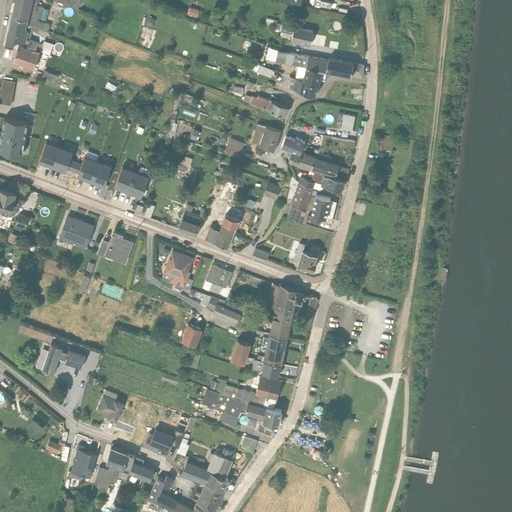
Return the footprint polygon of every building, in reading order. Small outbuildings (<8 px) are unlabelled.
[(14,0),(12,12),(28,16),(32,0),(14,0)] [(32,0),(28,16),(29,16),(28,18),(34,20),(33,21),(48,27),(51,21),(45,19),(40,17),(43,3),(36,1),(36,0),(32,0)] [(49,5),(43,3),(41,15),(47,17),(49,5)] [(189,4),(187,10),(197,13),(199,7),(189,4)] [(28,16),(12,12),(10,21),(27,26),(28,18),(29,16),(28,16)] [(276,20),(277,17),(266,15),(265,22),(274,24),(276,20)] [(34,20),(28,18),(27,26),(29,27),(32,28),(32,27),(36,28),(35,29),(46,33),(48,27),(33,21),(34,20)] [(276,20),(274,24),(273,25),(274,26),(281,27),(281,28),(293,30),(294,24),(278,20),(276,20)] [(7,34),(15,36),(26,39),(27,36),(29,27),(27,26),(10,21),(7,34)] [(294,23),(294,24),(291,37),(310,42),(313,27),(294,23)] [(258,28),(255,38),(267,43),(270,31),(258,28)] [(15,36),(7,34),(5,44),(13,46),(15,36)] [(29,44),(40,47),(50,51),(51,47),(44,43),(45,41),(42,40),(38,39),(38,38),(29,35),(29,36),(27,43),(30,44),(29,44)] [(30,44),(27,43),(20,40),(13,56),(13,57),(34,65),(34,64),(38,53),(40,47),(29,44),(30,44)] [(275,58),(278,47),(272,46),(273,45),(268,44),(265,55),(270,56),(275,58)] [(278,47),(275,58),(302,63),(305,64),(306,62),(307,62),(308,53),(289,49),(278,47)] [(308,53),(307,62),(322,66),(326,67),(351,72),(353,59),(328,54),(328,57),(308,53)] [(353,59),(351,72),(364,75),(364,61),(353,59)] [(259,61),(257,69),(270,74),(272,66),(259,61)] [(295,74),(303,76),(305,67),(302,66),(302,63),(297,62),(295,74)] [(306,62),(305,64),(305,67),(303,76),(318,81),(319,81),(322,66),(307,62),(306,62)] [(45,67),(42,75),(54,79),(57,72),(45,67)] [(85,71),(81,82),(88,84),(90,79),(92,79),(94,74),(85,71)] [(15,76),(4,74),(0,95),(0,97),(11,99),(15,76)] [(295,74),(292,84),(292,85),(315,92),(318,81),(303,76),(295,74)] [(109,78),(105,84),(113,89),(117,83),(109,78)] [(186,90),(184,97),(192,100),(194,93),(186,90)] [(268,106),(271,97),(258,92),(257,94),(252,93),(252,94),(245,91),(244,94),(240,93),(240,95),(243,97),(249,100),(268,106)] [(271,97),(268,106),(286,113),(288,104),(271,97)] [(167,130),(172,132),(174,133),(178,120),(174,119),(177,108),(172,107),(167,130)] [(338,108),(336,115),(342,116),(341,124),(342,124),(352,127),(355,113),(344,110),(344,109),(338,108)] [(1,126),(26,136),(29,117),(17,115),(3,113),(1,126)] [(259,141),(265,122),(257,120),(255,126),(256,127),(252,139),(259,141)] [(265,122),(259,141),(259,142),(274,148),(281,127),(265,122)] [(26,136),(1,126),(0,133),(0,146),(23,150),(26,136)] [(380,131),(379,138),(382,138),(386,139),(386,144),(389,144),(392,144),(393,138),(396,138),(396,126),(395,126),(394,126),(390,126),(390,132),(380,131)] [(172,132),(167,130),(164,142),(169,143),(172,132)] [(300,151),(301,148),(305,138),(296,133),(295,135),(286,132),(281,143),(290,146),(290,147),(292,148),(300,151)] [(321,142),(319,147),(323,149),(327,138),(339,140),(339,143),(353,145),(355,137),(328,133),(323,132),(321,142)] [(230,151),(235,136),(229,134),(224,149),(230,151)] [(235,136),(230,151),(239,154),(244,139),(235,136)] [(49,137),(41,158),(65,168),(74,147),(49,137)] [(300,151),(292,148),(289,158),(297,162),(303,149),(301,148),(300,151)] [(303,149),(297,162),(311,166),(313,160),(312,159),(315,153),(303,149)] [(315,153),(329,158),(331,153),(318,149),(318,150),(316,150),(315,153)] [(84,153),(77,172),(103,182),(111,163),(84,153)] [(313,160),(311,166),(314,167),(324,170),(330,172),(335,174),(340,161),(339,161),(329,158),(315,153),(312,159),(313,160)] [(185,169),(187,163),(165,156),(163,162),(185,169)] [(340,161),(335,174),(344,177),(346,178),(349,165),(344,163),(345,159),(340,157),(339,161),(340,161)] [(122,162),(118,173),(145,183),(149,172),(122,162)] [(187,163),(185,169),(185,170),(196,174),(198,168),(198,167),(187,163)] [(224,165),(222,170),(220,175),(230,178),(232,172),(233,169),(224,165)] [(299,178),(313,184),(315,177),(321,179),(320,181),(326,182),(330,172),(324,170),(314,167),(310,176),(300,172),(299,178)] [(198,168),(196,174),(195,175),(199,176),(199,177),(208,180),(208,179),(212,181),(214,175),(201,170),(202,169),(198,168)] [(232,172),(230,178),(237,181),(239,174),(232,172)] [(330,172),(326,182),(341,187),(344,177),(335,174),(330,172)] [(141,193),(145,183),(118,173),(115,183),(122,185),(121,187),(134,191),(134,190),(141,193)] [(376,175),(374,185),(381,187),(383,177),(376,175)] [(268,177),(263,191),(276,195),(281,182),(268,177)] [(313,184),(299,178),(291,198),(305,204),(313,184)] [(0,202),(12,206),(14,199),(15,195),(15,194),(25,197),(26,198),(28,192),(17,188),(0,183),(0,202)] [(291,203),(287,216),(296,219),(296,217),(302,219),(305,220),(308,213),(314,215),(324,219),(326,213),(331,215),(337,198),(316,191),(317,188),(316,188),(312,186),(307,202),(305,208),(300,206),(299,206),(291,203)] [(144,203),(140,201),(138,200),(135,207),(141,209),(143,205),(144,203)] [(149,200),(144,212),(150,214),(155,202),(149,200)] [(182,214),(200,220),(203,212),(205,206),(187,200),(185,206),(182,214)] [(13,207),(12,206),(1,203),(0,203),(0,208),(1,210),(8,212),(13,207)] [(225,211),(239,216),(243,206),(239,204),(239,206),(233,204),(228,203),(225,211)] [(67,210),(58,235),(86,245),(95,221),(67,210)] [(222,219),(236,225),(239,216),(225,211),(222,219)] [(29,216),(18,213),(15,221),(27,224),(29,216)] [(200,220),(182,214),(178,225),(197,231),(200,220)] [(210,223),(219,227),(221,222),(212,218),(210,223)] [(219,227),(233,232),(236,225),(222,219),(221,222),(219,227)] [(219,227),(210,223),(209,223),(205,236),(228,245),(233,232),(219,227)] [(10,228),(7,238),(17,242),(21,232),(10,228)] [(104,251),(106,252),(126,259),(134,238),(123,234),(123,232),(113,228),(109,238),(104,251)] [(104,251),(109,238),(103,235),(97,250),(105,253),(106,252),(104,251)] [(302,245),(304,246),(306,241),(299,239),(294,256),(298,257),(302,245)] [(255,244),(253,251),(266,256),(269,249),(255,244)] [(172,272),(169,277),(184,283),(186,277),(187,278),(188,274),(191,268),(189,267),(194,253),(172,245),(163,269),(164,269),(172,272)] [(302,245),(298,257),(297,261),(296,262),(306,266),(307,264),(314,267),(317,258),(315,258),(317,251),(304,246),(302,245)] [(89,259),(86,266),(92,268),(94,261),(89,259)] [(213,278),(219,281),(226,284),(232,268),(211,260),(205,276),(213,278)] [(172,272),(164,269),(162,275),(169,277),(172,272)] [(84,272),(79,286),(85,288),(90,274),(84,272)] [(27,273),(24,283),(28,285),(28,287),(31,289),(35,276),(27,273)] [(186,277),(184,283),(190,285),(193,276),(188,274),(187,278),(186,277)] [(274,303),(279,282),(271,279),(267,297),(259,295),(258,299),(267,302),(274,304),(274,303)] [(274,303),(274,304),(293,308),(298,287),(280,280),(279,282),(274,303)] [(174,281),(172,285),(180,289),(182,285),(174,281)] [(305,289),(298,287),(296,298),(302,299),(305,289)] [(211,293),(204,290),(200,299),(207,303),(211,293)] [(219,295),(217,299),(241,309),(241,310),(243,309),(246,296),(239,294),(238,296),(228,292),(228,293),(226,297),(220,295),(219,295)] [(311,292),(302,324),(309,326),(317,297),(316,294),(311,292)] [(211,293),(207,303),(206,303),(213,307),(217,299),(219,295),(211,293)] [(246,296),(243,309),(254,312),(257,298),(246,296)] [(217,299),(213,307),(213,308),(237,318),(241,310),(241,309),(217,299)] [(293,308),(274,304),(273,308),(267,307),(265,315),(272,317),(270,329),(271,330),(287,334),(288,334),(291,320),(293,308)] [(21,321),(19,328),(51,339),(54,331),(21,321)] [(188,321),(182,336),(195,342),(202,326),(188,321)] [(268,334),(267,340),(267,341),(285,345),(287,334),(271,330),(270,329),(269,329),(268,334)] [(245,361),(247,352),(251,340),(236,335),(230,356),(244,360),(245,361)] [(46,353),(41,367),(53,371),(58,356),(64,358),(63,359),(64,359),(73,362),(81,364),(85,351),(75,348),(76,345),(73,344),(69,343),(68,347),(67,347),(62,345),(63,343),(62,343),(50,339),(49,341),(46,353)] [(265,352),(264,357),(281,360),(285,345),(267,341),(265,352)] [(195,349),(191,363),(197,364),(201,351),(195,349)] [(245,361),(244,360),(243,363),(261,368),(263,357),(257,355),(247,352),(245,361)] [(263,357),(261,368),(261,369),(281,374),(284,361),(281,360),(264,357),(263,357)] [(163,369),(161,377),(176,382),(179,374),(163,369)] [(255,390),(277,395),(282,376),(260,371),(256,389),(255,390)] [(88,373),(87,381),(96,382),(97,374),(88,373)] [(241,396),(248,398),(266,403),(274,405),(277,395),(255,390),(256,389),(243,386),(238,385),(226,382),(227,377),(217,374),(216,378),(212,377),(210,383),(217,385),(217,387),(220,389),(223,390),(227,392),(241,396)] [(223,390),(220,389),(220,390),(207,385),(202,399),(215,404),(222,406),(232,410),(239,412),(241,407),(245,408),(248,398),(241,396),(227,392),(223,390)] [(115,395),(116,395),(117,390),(106,386),(104,390),(115,395)] [(115,395),(104,390),(103,390),(97,406),(105,409),(104,413),(107,414),(109,415),(117,418),(124,398),(116,395),(115,395)] [(248,398),(245,408),(264,414),(263,417),(257,416),(255,425),(270,432),(273,426),(276,426),(277,421),(278,421),(281,406),(274,405),(266,403),(248,398)] [(232,410),(222,406),(219,415),(229,419),(232,410)] [(239,412),(232,410),(229,419),(235,421),(239,412)] [(186,425),(191,426),(192,427),(197,415),(191,413),(187,424),(186,425)] [(176,447),(185,451),(188,443),(185,442),(188,436),(189,434),(191,426),(186,425),(187,424),(179,421),(176,427),(175,427),(173,432),(168,443),(169,444),(176,447)] [(49,437),(46,444),(58,449),(61,441),(62,441),(65,441),(68,428),(63,427),(61,436),(60,435),(58,439),(49,435),(49,437)] [(145,430),(140,442),(158,449),(163,438),(145,430)] [(245,433),(240,444),(253,448),(257,437),(245,433)] [(63,442),(60,456),(67,457),(69,443),(63,442)] [(77,443),(71,466),(90,472),(97,449),(96,449),(77,443)] [(106,459),(115,462),(120,446),(111,443),(106,459)] [(176,447),(169,444),(166,451),(173,454),(176,447)] [(217,449),(233,455),(235,449),(224,444),(223,446),(219,445),(217,449)] [(115,462),(121,464),(123,465),(129,449),(120,446),(115,462)] [(217,468),(217,470),(225,473),(233,455),(217,449),(214,448),(213,449),(210,457),(207,464),(211,465),(217,468)] [(129,449),(123,465),(129,467),(134,451),(129,449)] [(217,468),(211,465),(211,466),(186,456),(181,469),(206,479),(211,467),(217,470),(217,468)] [(153,475),(156,463),(134,457),(131,469),(153,475)] [(115,462),(106,459),(100,478),(101,478),(98,488),(103,490),(106,480),(108,474),(117,477),(121,464),(115,462)] [(82,470),(71,466),(68,470),(71,471),(70,472),(81,476),(82,470)] [(211,467),(206,479),(200,490),(219,498),(224,486),(229,475),(225,473),(217,470),(211,467)] [(163,481),(163,482),(169,484),(173,475),(167,472),(165,476),(163,481)] [(155,497),(171,505),(173,503),(176,496),(161,488),(163,482),(163,481),(165,476),(157,473),(149,493),(155,497)] [(196,500),(214,508),(219,498),(200,490),(196,500)] [(63,504),(60,511),(69,511),(71,506),(74,494),(65,492),(63,504)] [(173,503),(171,505),(166,511),(211,511),(214,508),(196,500),(193,505),(176,496),(173,503)]
